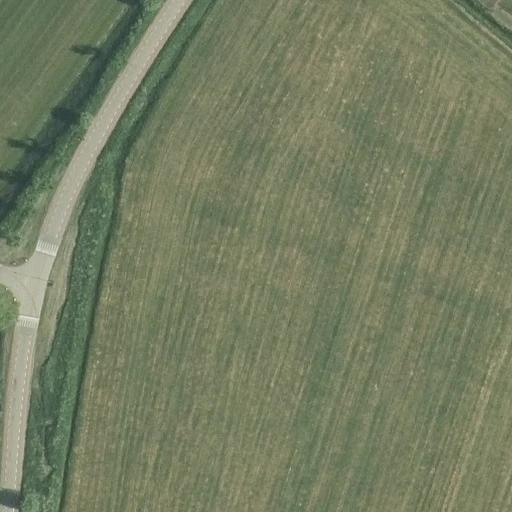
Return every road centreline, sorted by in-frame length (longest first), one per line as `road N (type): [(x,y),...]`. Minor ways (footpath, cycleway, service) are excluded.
road 1 (unclassified): [(33,289),(96,124),(178,0)]
road 2 (unclassified): [(9,511),(33,289)]
